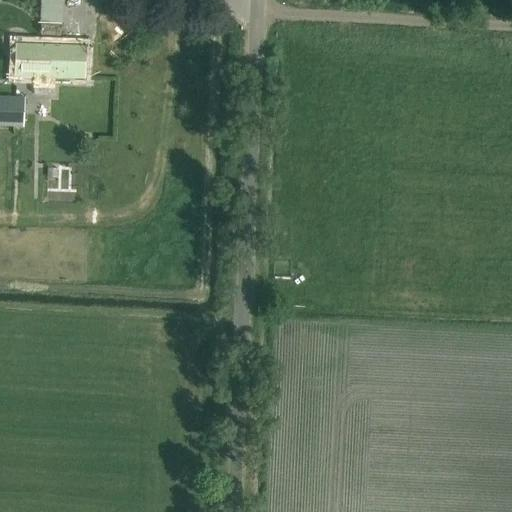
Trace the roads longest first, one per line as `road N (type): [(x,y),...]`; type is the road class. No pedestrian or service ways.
road 1 (unclassified): [(232,511),(254,0)]
road 2 (track): [(254,10),(511,23)]
